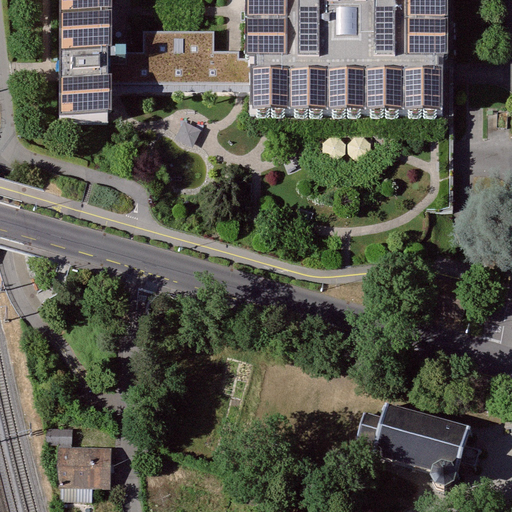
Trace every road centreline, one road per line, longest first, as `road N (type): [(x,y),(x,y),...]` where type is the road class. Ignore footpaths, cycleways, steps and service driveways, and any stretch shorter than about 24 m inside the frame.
road 1 (tertiary): [(141,260),(511,366)]
road 2 (residential): [(141,260),(128,408),(134,511)]
road 3 (tertiary): [(0,220),(141,260)]
